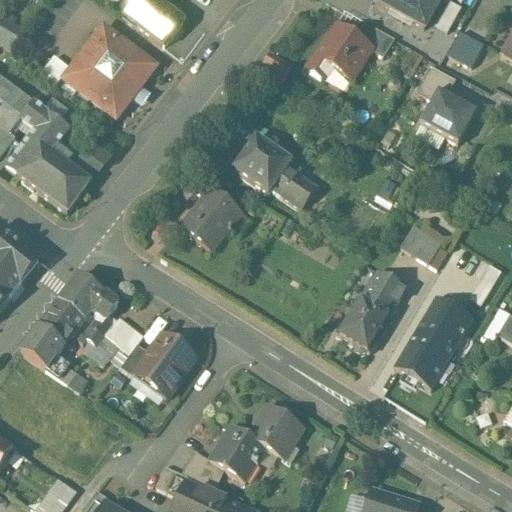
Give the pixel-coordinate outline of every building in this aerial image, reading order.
[(138,0),(123,20),(124,21),(135,29),(135,30),(163,51),(182,27),(163,13),(173,0),(138,0)] [(401,21),(411,0),(382,0),(378,8),(397,18),(401,21)] [(411,0),(401,21),(405,23),(424,33),(442,0),(411,0)] [(401,21),(397,18),(394,22),(403,27),(405,23),(401,21)] [(394,44),(364,27),(354,42),(371,53),(370,55),(382,62),(394,44)] [(0,29),(0,46),(18,57),(26,46),(0,29)] [(354,42),(334,29),(306,72),(323,83),(330,72),(351,85),(370,55),(371,53),(354,42)] [(102,33),(64,84),(115,123),(130,102),(135,107),(143,96),(138,92),(153,72),(102,33)] [(459,34),(447,58),(471,71),(484,47),(459,34)] [(511,36),(500,58),(511,64),(511,36)] [(256,84),(277,98),(292,75),(271,61),(256,84)] [(415,96),(430,104),(436,94),(445,99),(454,83),(429,70),(415,96)] [(32,106),(0,82),(0,160),(14,142),(8,138),(19,123),(32,106)] [(445,99),(436,94),(430,104),(418,126),(456,148),(474,115),(445,99)] [(34,134),(5,173),(27,189),(50,158),(68,134),(32,106),(19,123),(34,134)] [(266,151),(255,143),(233,174),(267,198),(271,194),(286,172),(289,168),(279,160),(280,160),(267,150),(266,151)] [(89,187),(50,158),(27,189),(66,219),(89,187)] [(316,193),(286,172),(271,194),(300,215),(316,193)] [(219,183),(202,177),(190,192),(203,202),(210,193),(211,194),(219,183)] [(211,194),(210,193),(203,202),(180,232),(210,256),(240,217),(211,194)] [(434,247),(420,239),(417,244),(407,238),(398,251),(422,266),(432,251),(434,247)] [(33,265),(2,240),(0,242),(0,296),(8,303),(9,303),(20,289),(16,283),(31,265),(32,266),(33,265)] [(440,256),(432,251),(422,266),(430,271),(440,256)] [(485,310),(500,273),(488,267),(472,305),(485,310)] [(405,293),(376,276),(360,304),(389,321),(405,293)] [(102,298),(78,280),(58,306),(83,324),(91,314),(105,325),(105,324),(117,308),(102,297),(102,298)] [(8,303),(0,296),(0,307),(5,302),(8,304),(8,303)] [(360,304),(358,303),(337,338),(353,348),(352,349),(354,355),(359,358),(365,357),(365,356),(369,358),(390,322),(389,321),(360,304)] [(471,325),(434,303),(393,372),(430,394),(447,365),(471,325)] [(83,324),(58,306),(31,342),(43,351),(46,348),(58,358),(71,340),(83,324)] [(125,339),(105,324),(105,325),(91,315),(83,324),(83,325),(117,350),(125,340),(125,339)] [(511,322),(508,319),(496,339),(511,349),(511,322)] [(117,350),(83,325),(71,340),(82,348),(85,344),(90,347),(83,356),(102,370),(117,350)] [(130,332),(125,339),(125,340),(117,350),(129,359),(136,349),(142,341),(130,332)] [(148,358),(132,381),(164,404),(195,362),(162,338),(148,358)] [(46,348),(43,351),(31,342),(20,357),(45,374),(54,363),(58,358),(46,348)] [(148,358),(136,349),(129,359),(120,372),(132,381),(148,358)] [(75,377),(54,363),(45,374),(67,389),(75,377)] [(511,410),(503,426),(511,431),(511,410)] [(303,434),(267,411),(247,442),(264,453),(277,462),(286,448),(292,451),(303,434)] [(210,465),(209,465),(223,475),(243,487),(254,469),(258,472),(260,469),(256,466),(264,453),(247,442),(230,432),(210,465)] [(25,463),(0,446),(0,491),(5,495),(15,502),(37,472),(25,463)] [(210,465),(194,456),(188,467),(219,484),(223,475),(209,465),(210,465)] [(219,484),(188,467),(181,478),(186,481),(186,480),(215,493),(219,484)] [(181,478),(164,471),(155,492),(176,501),(184,484),(186,481),(181,478)] [(35,511),(43,511),(54,498),(65,505),(72,495),(57,483),(35,511)] [(222,511),(226,503),(184,484),(176,501),(171,511),(222,511)] [(417,511),(418,510),(370,495),(364,511),(417,511)] [(96,496),(84,511),(99,511),(103,506),(104,507),(106,503),(96,496)] [(43,511),(59,511),(65,505),(54,498),(43,511)] [(245,511),(226,503),(222,511),(245,511)]
